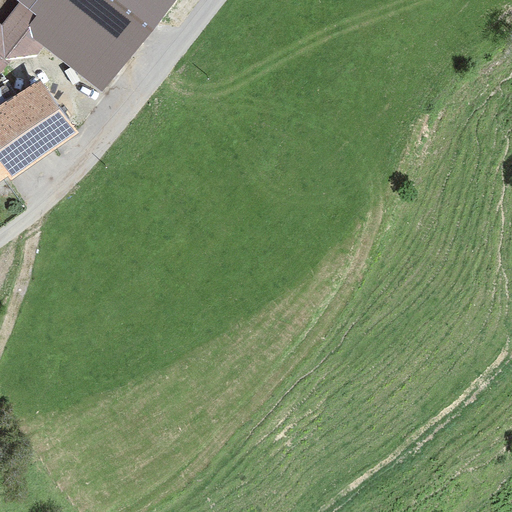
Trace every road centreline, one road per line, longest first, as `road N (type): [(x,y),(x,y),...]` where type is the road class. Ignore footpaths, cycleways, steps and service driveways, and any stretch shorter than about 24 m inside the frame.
road 1 (unclassified): [(218,0),(70,178),(0,239)]
road 2 (track): [(37,209),(35,248),(0,344)]
